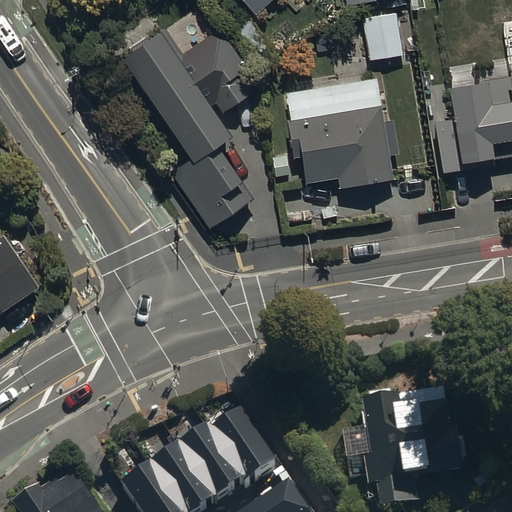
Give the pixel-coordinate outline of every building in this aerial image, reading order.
[(236,0),(255,19),(274,0),(236,0)] [(342,0),(344,9),(377,6),(376,0),(342,0)] [(395,17),(362,23),(369,64),(402,58),(395,17)] [(250,23),(237,30),(255,60),(267,53),(250,23)] [(165,37),(119,69),(187,170),(170,181),(207,236),(252,206),(218,157),(231,148),(213,122),(258,91),(220,35),(181,61),(165,37)] [(435,123),(443,173),(463,170),(462,163),(511,155),(511,78),(450,88),(455,120),(435,123)] [(375,83),(284,97),(288,125),(285,125),(291,164),(298,163),(301,189),(337,184),(338,194),(392,186),(389,162),(397,160),(392,124),(382,126),(375,83)] [(5,240),(0,243),(0,318),(39,292),(5,240)] [(368,410),(363,410),(370,465),(362,466),(366,493),(376,492),(379,511),(412,511),(419,511),(416,490),(461,485),(449,395),(391,403),(391,401),(367,404),(368,410)] [(117,482),(138,511),(201,511),(243,484),(246,488),(275,468),(234,408),(210,424),(207,420),(117,482)] [(95,511),(72,477),(41,497),(37,492),(13,508),(15,511),(95,511)] [(304,511),(289,489),(254,511),(304,511)]
